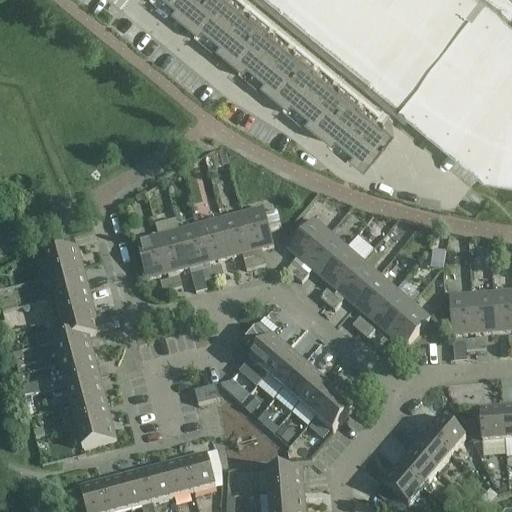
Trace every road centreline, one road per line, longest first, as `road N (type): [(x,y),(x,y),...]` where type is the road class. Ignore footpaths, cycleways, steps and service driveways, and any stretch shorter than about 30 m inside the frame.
road 1 (residential): [(226,305),(145,324),(133,310),(102,192)]
road 2 (residential): [(395,403),(287,303),(226,305)]
road 3 (residential): [(172,440),(155,372),(199,364),(221,349),(226,305)]
road 4 (residential): [(511,373),(439,375),(395,403)]
road 5 (residential): [(395,403),(345,480),(336,511)]
